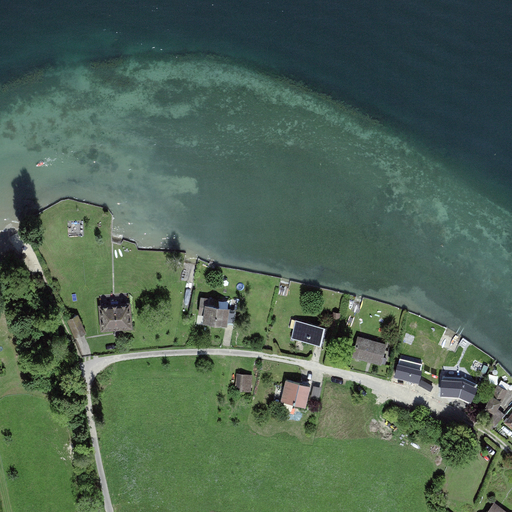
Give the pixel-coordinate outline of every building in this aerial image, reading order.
[(232,307),(204,302),(201,320),(228,325),(232,307)] [(133,304),(99,308),(102,334),(136,329),(133,304)] [(88,332),(79,313),(69,317),(78,336),(88,332)] [(326,328),(296,321),(292,340),(322,346),(326,328)] [(385,344),(358,337),(352,360),(379,367),(385,344)] [(424,363),(399,358),(396,376),(420,381),(424,363)] [(252,394),(253,376),(238,375),(237,392),(252,394)] [(444,389),(458,389),(471,395),(475,387),(463,382),(463,378),(458,378),(458,376),(447,376),(447,377),(444,377),(444,389)] [(476,385),(463,378),(463,382),(475,387),(476,385)] [(310,387),(286,382),(282,403),(306,408),(310,387)] [(508,390),(499,385),(484,410),(493,415),(508,390)]
